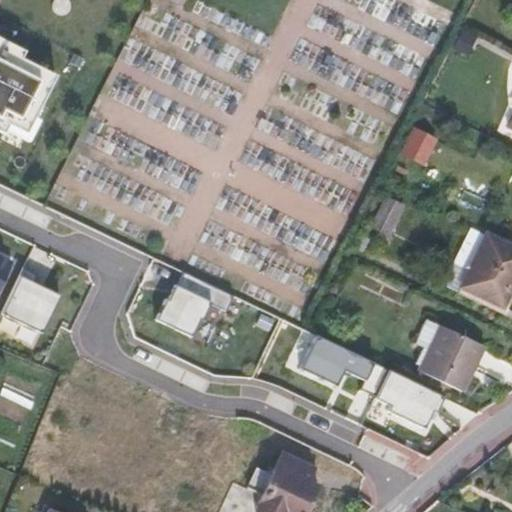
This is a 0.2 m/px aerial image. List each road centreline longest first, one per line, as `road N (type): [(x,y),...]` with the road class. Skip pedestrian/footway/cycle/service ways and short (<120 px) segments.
road 1 (residential): [(0,214),(113,275),(102,348),(206,402),(254,406),(383,470),(412,496)]
road 2 (residential): [(511,412),(412,496)]
